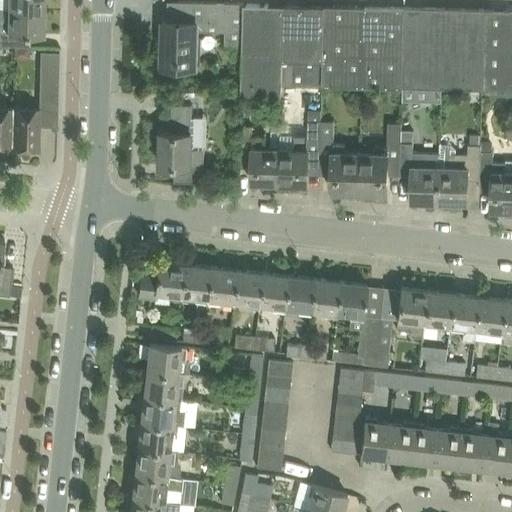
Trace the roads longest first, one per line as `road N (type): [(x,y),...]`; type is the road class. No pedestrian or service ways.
road 1 (residential): [(511,254),(88,207)]
road 2 (tertiary): [(54,511),(88,207)]
road 3 (tertiary): [(88,207),(102,0)]
